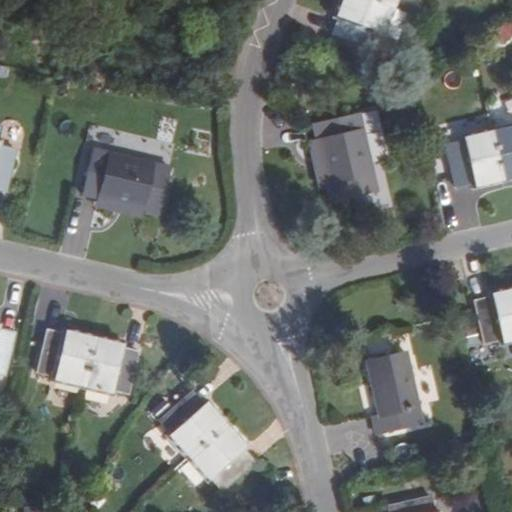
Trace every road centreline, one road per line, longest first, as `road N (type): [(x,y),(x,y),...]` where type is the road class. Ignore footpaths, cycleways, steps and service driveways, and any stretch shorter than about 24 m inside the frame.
road 1 (residential): [(268,264),(251,199),(244,118),(250,74),(278,0)]
road 2 (residential): [(0,259),(192,301),(235,301)]
road 3 (residential): [(300,282),(511,235)]
road 4 (residential): [(280,332),(324,511)]
